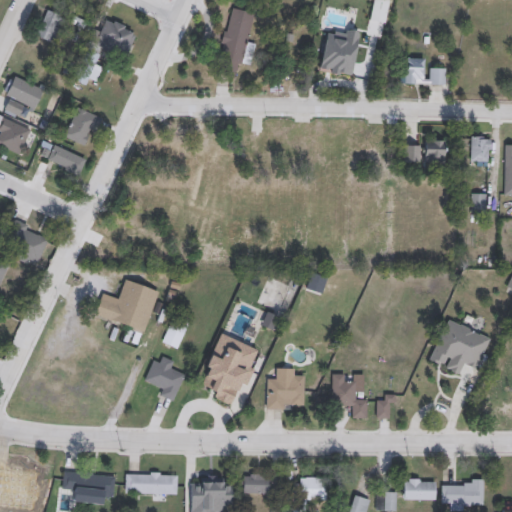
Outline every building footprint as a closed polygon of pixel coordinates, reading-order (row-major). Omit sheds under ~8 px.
[(387,0),(384,24),(368,22),(371,0),(387,0)] [(251,14),(236,79),(215,74),(230,9),(251,14)] [(53,44),(35,37),(45,11),(63,18),(53,44)] [(135,32),(126,59),(92,47),(101,20),(135,32)] [(95,82),(88,79),(85,86),(73,81),(87,50),(99,55),(94,67),(101,69),(95,82)] [(423,60),(423,85),(402,85),(402,60),(423,60)] [(444,86),(428,86),(428,70),(444,70),(444,86)] [(42,91),(33,110),(5,96),(14,78),(42,91)] [(101,133),(92,111),(69,120),(73,132),(65,135),(71,149),(86,143),(85,140),(101,133)] [(0,147),(0,118),(30,129),(21,154),(0,147)] [(280,146),(261,146),(261,122),(280,122),(280,146)] [(488,165),(469,165),(469,139),(488,139),(488,165)] [(189,148),(183,169),(144,156),(149,140),(170,146),(171,142),(189,148)] [(423,163),(423,142),(443,142),(443,163),(423,163)] [(47,160),(55,145),(85,161),(76,176),(47,160)] [(417,148),(417,162),(403,162),(403,148),(417,148)] [(511,197),(503,197),(503,148),(511,148),(511,197)] [(47,238),(37,265),(0,253),(12,219),(27,224),(25,230),(47,238)] [(115,245),(113,250),(104,247),(113,222),(148,235),(141,255),(115,245)] [(258,235),(258,249),(245,249),(245,235),(258,235)] [(0,260),(9,266),(0,280),(0,260)] [(333,281),(328,297),(305,290),(309,274),(333,281)] [(156,292),(142,332),(94,316),(102,295),(117,300),(123,281),(156,292)] [(485,294),(460,294),(460,305),(453,305),(453,324),(485,324),(485,294)] [(187,323),(176,350),(161,344),(171,318),(187,323)] [(151,361),(158,364),(160,358),(172,363),(170,370),(183,375),(172,402),(158,397),(161,389),(143,382),(151,361)] [(302,373),(302,409),(265,408),(266,380),(275,380),(275,373),(302,373)] [(363,376),(363,394),(357,394),(357,400),(365,400),(365,419),(350,419),(350,407),(330,406),(330,375),(363,376)] [(231,391),(225,411),(190,401),(195,381),(231,391)] [(511,419),(477,419),(477,399),(511,399),(511,419)] [(374,400),(392,400),(392,418),(374,418),(374,400)] [(0,485),(0,463),(45,467),(44,489),(0,485)] [(62,493),(63,474),(114,477),(112,496),(62,493)] [(176,476),(176,496),(125,496),(125,476),(176,476)] [(202,499),(202,476),(221,476),(221,499),(202,499)] [(268,495),(243,495),(243,476),(268,476),(268,495)] [(325,480),(325,502),(305,502),(305,511),(292,511),(292,480),(325,480)] [(435,500),(404,500),(404,481),(435,481),(435,500)] [(482,484),(482,506),(440,506),(441,483),(482,484)] [(375,511),(375,493),(395,493),(395,511),(375,511)] [(368,501),(365,511),(349,511),(353,497),(368,501)] [(511,511),(501,511),(501,502),(511,502),(511,511)]
